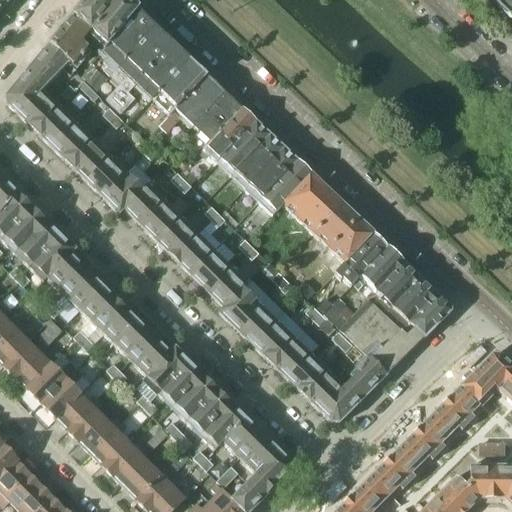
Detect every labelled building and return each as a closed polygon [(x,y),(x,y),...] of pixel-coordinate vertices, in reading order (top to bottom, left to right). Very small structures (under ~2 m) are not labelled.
[(87,0),(48,47),(72,70),(96,42),(105,51),(136,14),(121,0),(87,0)] [(511,0),(492,0),(511,18),(511,0)] [(113,75),(154,31),(136,14),(105,51),(102,54),(108,58),(102,64),(113,75)] [(136,85),(171,47),(154,31),(113,75),(108,81),(116,88),(103,103),(119,116),(142,91),(136,85)] [(48,47),(32,67),(51,85),(62,73),(68,80),(75,73),(72,70),(48,47)] [(153,102),(188,63),(171,47),(136,85),(142,91),(153,102)] [(174,113),(205,80),(188,63),(153,102),(169,118),(174,113)] [(5,99),(5,107),(17,118),(42,93),(51,85),(32,67),(5,99)] [(106,81),(90,68),(80,80),(96,94),(106,81)] [(205,80),(174,113),(191,129),(222,96),(205,80)] [(97,100),(81,84),(76,89),(92,105),(97,100)] [(66,89),(58,97),(63,102),(71,94),(66,89)] [(54,106),(42,93),(17,118),(50,151),(74,126),(62,114),(59,117),(51,109),(54,106)] [(222,96),(191,129),(208,146),(240,113),(222,96)] [(120,126),(106,112),(100,119),(113,133),(120,126)] [(240,113),(208,146),(201,153),(215,167),(253,125),(240,113)] [(164,137),(178,121),(172,115),(158,131),(164,137)] [(253,125),(215,167),(229,180),(267,139),(253,125)] [(87,139),(74,126),(50,151),(83,184),(108,159),(96,147),(93,151),(84,142),(87,139)] [(267,139),(229,180),(243,193),(281,152),(267,139)] [(154,157),(140,144),(134,151),(148,165),(154,157)] [(281,152),(243,193),(257,206),(295,165),(281,152)] [(108,159),(83,184),(117,217),(122,213),(142,192),(129,180),(126,184),(118,175),(121,172),(108,159)] [(295,165),(257,206),(270,219),(280,209),(309,179),(295,165)] [(188,190),(174,177),(167,184),(181,197),(188,190)] [(309,179),(280,209),(311,239),(340,208),(309,179)] [(0,212),(16,196),(0,180),(0,212)] [(159,200),(146,188),(142,192),(122,213),(155,246),(180,221),(167,209),(164,212),(156,204),(159,200)] [(0,241),(31,211),(16,196),(0,212),(0,241)] [(372,238),(340,208),(311,239),(342,268),(372,238)] [(15,254),(45,225),(31,211),(0,241),(0,244),(5,249),(8,246),(15,254)] [(222,225),(209,211),(202,218),(215,231),(222,225)] [(192,233),(180,221),(155,246),(189,279),(213,254),(201,242),(197,245),(189,237),(192,233)] [(27,272),(59,239),(45,225),(15,254),(24,262),(21,266),(27,272)] [(372,238),(342,268),(333,278),(340,285),(341,284),(348,290),(358,280),(386,251),(372,238)] [(44,282),(69,258),(69,257),(73,253),(59,239),(27,272),(32,277),(36,274),(44,282)] [(242,244),(235,251),(249,265),(256,258),(242,244)] [(410,274),(386,251),(358,280),(378,299),(382,304),(394,291),(410,274)] [(226,267),(213,254),(189,279),(222,311),(222,312),(242,292),(246,287),(234,275),(231,278),(222,270),(226,267)] [(102,290),(69,258),(44,282),(56,295),(60,291),(69,299),(65,303),(77,315),(102,290)] [(8,278),(22,291),(29,284),(15,271),(8,278)] [(434,297),(410,274),(394,291),(418,314),(434,297)] [(276,277),(269,284),(282,298),(289,291),(276,277)] [(135,323),(102,290),(77,315),(90,327),(94,324),(102,332),(98,336),(111,348),(135,323)] [(418,314),(394,291),(382,304),(422,341),(432,331),(423,328),(415,321),(420,316),(418,314)] [(254,304),(242,292),(222,312),(222,311),(217,316),(251,349),(275,325),(263,312),(259,315),(251,307),(254,304)] [(434,297),(418,314),(420,316),(415,321),(423,328),(432,331),(447,317),(447,309),(434,297)] [(382,304),(378,299),(369,308),(366,306),(338,334),(361,356),(384,379),(422,341),(382,304)] [(39,309),(53,322),(60,315),(46,302),(39,309)] [(336,332),(352,317),(337,302),(321,318),(336,332)] [(302,317),(316,330),(323,323),(309,310),(302,317)] [(3,322),(0,324),(0,348),(23,325),(19,320),(10,329),(3,322)] [(60,335),(48,322),(43,327),(46,330),(35,340),(44,350),(60,335)] [(169,356),(135,323),(111,348),(124,360),(127,357),(136,365),(132,369),(144,381),(169,356)] [(323,323),(316,330),(326,341),(333,334),(323,323)] [(23,325),(0,348),(0,368),(1,370),(26,346),(19,339),(28,330),(23,325)] [(288,337),(275,325),(251,349),(285,382),(309,358),(296,345),(293,349),(284,340),(288,337)] [(93,348),(79,335),(72,342),(86,355),(93,348)] [(335,336),(328,343),(342,357),(349,350),(335,336)] [(13,381),(44,350),(40,346),(33,353),(26,346),(1,370),(13,381)] [(24,393),(49,368),(42,362),(49,355),(44,350),(13,381),(24,393)] [(169,356),(144,381),(152,389),(149,393),(155,398),(187,365),(173,351),(169,356)] [(348,379),(351,382),(366,397),(384,379),(361,356),(355,363),(359,368),(348,379)] [(321,370),(309,358),(285,382),(318,415),(343,391),(342,391),(329,378),(326,382),(318,373),(321,370)] [(494,392),(511,373),(511,371),(498,358),(490,358),(458,390),(476,407),(492,390),(494,392)] [(89,359),(83,364),(91,371),(96,366),(89,359)] [(187,365),(155,398),(161,404),(164,401),(172,409),(201,379),(187,365)] [(38,408),(74,372),(67,366),(57,377),(49,368),(24,393),(38,408)] [(112,368),(105,375),(118,389),(125,382),(112,368)] [(78,398),(70,390),(81,380),(74,372),(38,408),(53,422),(78,398)] [(511,373),(494,392),(511,409),(511,373)] [(201,379),(172,409),(180,417),(177,420),(183,426),(216,393),(201,379)] [(343,391),(318,415),(329,426),(337,426),(366,397),(351,382),(342,391),(343,391)] [(458,390),(428,420),(448,440),(456,431),(460,435),(473,422),(469,418),(477,409),(476,407),(458,390)] [(216,393),(183,426),(189,432),(193,429),(200,437),(230,407),(216,393)] [(65,434),(96,403),(92,398),(85,405),(78,398),(53,422),(65,434)] [(142,399),(135,406),(149,420),(156,413),(142,399)] [(77,446),(102,421),(95,415),(101,408),(96,403),(65,434),(77,446)] [(230,407),(200,437),(209,445),(205,448),(212,454),(220,446),(244,421),(230,407)] [(511,421),(507,417),(502,421),(511,429),(511,421)] [(428,420),(400,449),(419,468),(426,461),(430,465),(443,452),(439,448),(448,440),(428,420)] [(88,457),(120,426),(115,421),(108,428),(102,421),(77,446),(88,457)] [(278,454),(244,421),(220,446),(232,458),(235,455),(244,464),(241,467),(253,479),(278,454)] [(99,469),(124,444),(118,437),(124,431),(120,426),(88,457),(99,469)] [(171,427),(164,434),(177,448),(184,441),(171,427)] [(159,432),(145,446),(142,448),(149,455),(166,438),(159,432)] [(111,480),(142,449),(138,444),(131,451),(124,444),(99,469),(111,480)] [(122,492),(147,467),(141,460),(147,454),(142,449),(111,480),(122,492)] [(374,511),(379,508),(384,503),(388,498),(397,490),(401,494),(414,481),(410,478),(419,468),(400,449),(369,480),(365,484),(336,511),(374,511)] [(0,478),(15,464),(1,450),(0,451),(0,478)] [(253,479),(228,502),(237,511),(251,511),(289,474),(289,466),(278,454),(253,479)] [(178,471),(188,461),(182,455),(172,465),(178,471)] [(199,455),(192,462),(205,476),(212,469),(199,455)] [(15,464),(0,478),(0,501),(26,475),(15,464)] [(142,511),(147,511),(170,490),(164,484),(177,471),(172,465),(165,472),(134,503),(142,511)] [(134,503),(165,472),(161,467),(154,474),(147,467),(122,492),(134,503)] [(511,467),(469,468),(469,483),(463,489),(477,503),(503,503),(511,493),(511,467)] [(229,472),(216,486),(223,493),(236,479),(229,472)] [(26,475),(0,501),(0,510),(6,505),(13,511),(38,487),(26,475)] [(477,503),(463,489),(454,480),(444,490),(447,493),(441,499),(435,504),(432,502),(423,511),(424,511),(467,511),(477,503)] [(38,487),(13,511),(35,511),(49,499),(38,487)] [(215,499),(208,505),(215,511),(237,511),(228,502),(214,488),(210,493),(215,499)] [(173,511),(177,508),(182,503),(189,496),(184,490),(177,497),(170,490),(147,511),(173,511)] [(511,511),(511,493),(503,503),(511,511)] [(49,499),(35,511),(59,511),(61,510),(49,499)]
